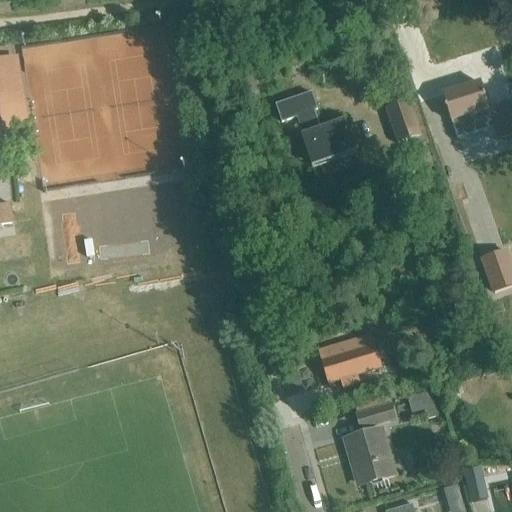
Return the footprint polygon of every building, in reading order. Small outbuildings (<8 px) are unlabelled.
[(299,57),(283,62),(287,73),(303,69),(299,57)] [(0,135),(23,132),(12,62),(0,64),(0,135)] [(259,97),(248,69),(236,73),(247,102),(259,97)] [(481,84),(443,95),(457,142),(495,130),(498,141),(511,136),(511,103),(489,111),(481,84)] [(354,150),(344,122),(321,131),(314,111),(317,110),(312,93),(275,106),(281,122),(297,117),(304,137),(302,137),(312,165),(354,150)] [(433,168),(422,136),(409,100),(385,108),(398,144),(412,139),(414,145),(400,150),(409,176),(433,168)] [(0,201),(14,201),(13,188),(0,188),(0,201)] [(0,223),(12,222),(10,206),(0,208),(0,223)] [(511,264),(508,253),(481,262),(493,296),(511,289),(511,264)] [(469,318),(465,305),(455,307),(458,320),(469,318)] [(372,337),(318,353),(328,386),(340,382),(342,390),(359,385),(357,377),(381,369),(372,337)] [(430,394),(407,399),(411,415),(424,412),(434,410),(430,394)] [(361,430),(394,420),(390,407),(357,416),(361,430)] [(356,466),(362,486),(394,477),(381,431),(344,441),(352,467),(356,466)] [(472,503),(487,499),(480,469),(464,473),(472,503)] [(461,499),(457,487),(444,491),(447,503),(461,499)]
